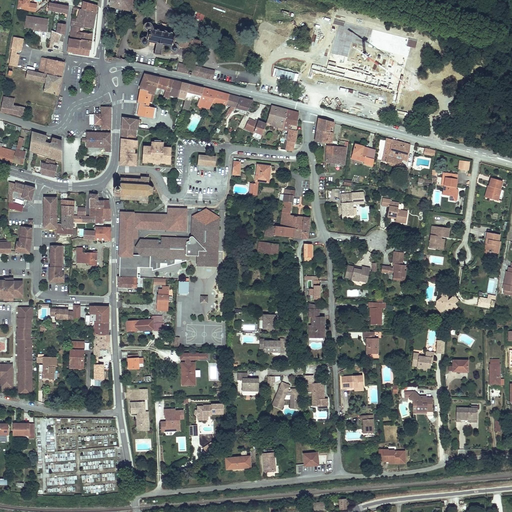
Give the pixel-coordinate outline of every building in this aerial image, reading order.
[(37,5),(29,3),(29,2),(28,0),(18,0),(17,9),(36,12),(37,5)] [(110,0),(110,6),(130,10),(132,0),(110,0)] [(96,13),(97,8),(97,6),(84,2),(82,9),(96,13)] [(54,11),(67,14),(68,6),(56,4),(54,11)] [(82,9),(80,9),(76,26),(80,26),(80,27),(93,29),(96,13),(82,9)] [(46,32),(48,19),(26,16),(25,27),(33,28),(41,29),(41,31),(46,32)] [(64,36),(66,24),(58,23),(57,33),(61,34),(64,36)] [(71,31),(71,39),(81,41),(81,40),(91,41),(92,33),(79,32),(80,27),(76,26),(72,25),(71,31)] [(199,52),(201,43),(181,38),(182,36),(182,35),(182,33),(181,32),(179,31),(177,32),(175,33),(175,34),(151,29),(151,27),(150,26),(149,25),(148,25),(147,25),(145,26),(144,27),(144,29),(144,30),(145,31),(146,32),(148,32),(146,38),(144,39),(143,40),(142,41),(142,43),(143,44),(144,45),(145,46),(147,46),(148,45),(149,43),(150,41),(158,43),(156,54),(162,55),(164,45),(173,46),(173,49),(173,51),(174,53),(175,53),(176,53),(178,53),(179,51),(179,47),(199,52)] [(57,33),(52,31),(50,39),(54,41),(58,42),(61,34),(57,33)] [(23,39),(14,37),(11,49),(12,49),(16,50),(21,51),(23,39)] [(374,37),(369,52),(385,57),(389,42),(374,37)] [(90,49),(91,41),(81,40),(81,41),(71,39),(70,39),(68,52),(73,52),(73,53),(89,56),(89,49),(90,49)] [(274,52),(273,59),(289,62),(290,55),(274,52)] [(17,67),(19,55),(15,54),(11,53),(9,65),(17,67)] [(61,77),(65,62),(44,58),(43,61),(41,61),(41,63),(42,63),(42,65),(40,65),(39,72),(61,77)] [(376,80),(381,66),(373,62),(368,76),(376,80)] [(179,63),(177,71),(189,74),(191,75),(213,80),(215,71),(193,65),(193,66),(179,63)] [(58,94),(61,77),(47,74),(39,72),(27,70),(26,78),(45,83),(43,91),(58,94)] [(157,87),(160,78),(145,74),(142,81),(157,87)] [(442,85),(445,78),(440,75),(436,82),(442,85)] [(170,95),(174,81),(160,78),(157,87),(161,88),(166,90),(164,97),(169,99),(170,95)] [(422,91),(426,85),(417,80),(414,86),(422,91)] [(157,87),(142,81),(140,88),(141,89),(148,91),(147,93),(151,94),(154,95),(157,87)] [(181,82),(174,81),(170,95),(178,97),(181,82)] [(190,84),(181,82),(178,97),(186,98),(186,97),(190,84)] [(226,104),(229,95),(204,88),(190,84),(186,97),(186,98),(183,109),(189,110),(193,96),(196,96),(200,98),(198,103),(209,109),(212,103),(226,105),(226,104)] [(155,119),(157,108),(151,107),(151,105),(148,104),(149,102),(152,102),(154,95),(151,94),(147,93),(148,91),(141,89),(136,116),(155,119)] [(240,98),(229,95),(226,104),(233,106),(233,107),(237,108),(240,98)] [(14,99),(4,97),(1,112),(24,116),(26,108),(13,105),(14,99)] [(247,111),(253,101),(240,98),(237,108),(247,111)] [(287,111),(287,110),(272,106),(267,122),(271,123),(271,125),(278,127),(283,128),(287,111)] [(101,124),(101,128),(109,129),(111,108),(102,107),(101,114),(95,113),(94,124),(101,124)] [(224,124),(232,112),(229,110),(221,122),(224,124)] [(292,112),(287,111),(283,128),(283,129),(286,130),(289,131),(289,129),(290,124),(296,125),(298,113),(293,111),(292,112)] [(135,140),(136,135),(134,134),(132,133),(133,129),(136,130),(137,130),(139,120),(133,119),(133,122),(134,122),(134,124),(130,124),(130,119),(123,118),(122,129),(127,129),(127,133),(122,133),(121,138),(124,139),(135,140)] [(334,126),(334,122),(319,118),(315,142),(321,142),(323,131),(329,132),(330,132),(331,126),(334,126)] [(260,139),(266,124),(262,122),(262,124),(258,122),(257,123),(249,119),(245,128),(254,133),(253,136),(260,139)] [(287,141),(295,142),(297,131),(295,131),(296,125),(290,124),(289,129),(289,131),(287,139),(287,141)] [(332,143),(333,133),(330,132),(329,132),(323,131),(321,142),(332,143)] [(105,152),(111,152),(112,133),(87,132),(87,138),(84,138),(83,141),(86,141),(86,147),(106,148),(105,152)] [(62,162),(62,142),(52,139),(50,145),(45,143),(47,137),(32,133),(30,153),(62,162)] [(24,139),(20,138),(16,152),(13,162),(23,165),(26,153),(23,152),(21,151),(22,147),(24,139)] [(407,161),(410,145),(387,138),(384,154),(382,161),(390,163),(389,165),(395,167),(396,165),(401,166),(401,164),(400,164),(402,159),(407,161)] [(136,164),(136,155),(134,155),(134,153),(134,148),(137,148),(137,144),(135,144),(136,140),(135,140),(124,139),(123,163),(123,165),(132,165),(132,164),(136,164)] [(170,162),(171,148),(163,147),(164,143),(161,142),(154,142),(151,142),(151,147),(143,146),(142,161),(147,161),(147,162),(151,162),(151,161),(153,161),(160,162),(162,162),(162,163),(166,163),(166,162),(168,162),(170,162)] [(366,157),(368,149),(364,148),(359,147),(360,145),(355,144),(352,156),(351,158),(359,160),(360,156),(366,157)] [(346,156),(346,148),(327,146),(326,154),(346,156)] [(0,158),(13,162),(16,152),(0,147),(0,158)] [(344,165),(346,156),(326,154),(326,163),(330,163),(333,163),(335,164),(344,165)] [(216,156),(198,155),(198,164),(215,166),(216,156)] [(42,174),(55,178),(57,165),(54,165),(55,161),(47,159),(46,164),(42,163),(42,174)] [(241,162),(234,161),(233,172),(240,173),(241,162)] [(467,170),(468,162),(461,161),(460,169),(467,170)] [(250,183),(250,194),(257,195),(259,181),(268,182),(270,166),(257,165),(255,183),(253,183),(253,184),(250,183)] [(458,175),(446,173),(443,195),(450,196),(449,201),(455,202),(457,201),(458,191),(457,189),(453,189),(453,187),(456,187),(458,175)] [(152,193),(152,188),(153,187),(153,186),(152,187),(149,185),(149,177),(141,177),(141,179),(121,178),(121,180),(115,180),(114,196),(120,196),(120,199),(139,200),(139,203),(147,203),(148,195),(152,194),(153,194),(152,193)] [(498,201),(501,189),(500,189),(502,181),(491,178),(489,186),(491,186),(487,198),(498,201)] [(32,201),(35,187),(25,185),(16,183),(15,184),(9,182),(8,207),(21,211),(23,207),(24,207),(26,200),(32,201)] [(285,195),(284,203),(291,204),(292,196),(294,196),(294,190),(286,189),(285,195)] [(353,215),(353,203),(364,202),(364,193),(341,194),(341,198),(342,198),(343,203),(341,203),(342,216),(353,215)] [(109,201),(98,201),(98,195),(90,194),(90,216),(95,215),(95,216),(95,221),(103,221),(111,221),(111,211),(109,201)] [(46,202),(49,199),(53,199),(53,197),(44,197),(44,221),(46,221),(46,202)] [(56,228),(56,197),(53,197),(53,199),(49,199),(46,202),(46,221),(44,221),(44,228),(54,228),(56,228)] [(408,212),(398,210),(399,203),(390,201),(390,200),(382,198),(381,205),(389,206),(387,215),(396,217),(396,219),(396,221),(406,223),(408,212)] [(73,215),(74,201),(61,200),(62,214),(73,215)] [(303,225),(304,217),(290,216),(291,204),(284,203),(283,203),(283,207),(281,227),(294,228),(295,224),(300,225),(303,225)] [(121,214),(120,267),(138,267),(150,267),(150,255),(142,255),(132,255),(133,239),(136,239),(136,228),(184,229),(185,209),(169,208),(169,215),(121,214)] [(207,258),(207,254),(207,252),(205,250),(208,247),(211,251),(215,251),(217,216),(211,213),(211,215),(200,215),(200,212),(192,216),(192,226),(195,227),(196,229),(196,230),(195,231),(195,233),(195,234),(194,235),(194,236),(193,237),(193,236),(192,236),(191,236),(190,237),(189,238),(189,239),(190,240),(188,241),(187,242),(186,242),(185,242),(184,242),(181,242),(178,241),(178,238),(161,238),(161,241),(142,240),(137,247),(142,255),(150,255),(150,267),(152,268),(152,270),(161,268),(161,263),(167,264),(167,266),(175,264),(175,259),(181,260),(181,262),(186,261),(186,260),(189,260),(189,255),(198,256),(198,260),(199,260),(199,264),(200,265),(203,263),(205,262),(206,261),(207,259),(207,258)] [(73,215),(62,214),(62,228),(72,228),(73,215)] [(217,266),(219,217),(217,216),(215,251),(211,251),(208,247),(205,250),(207,252),(207,254),(207,258),(207,259),(206,260),(206,261),(205,262),(203,263),(201,264),(200,265),(199,264),(199,260),(198,260),(198,265),(217,266)] [(309,218),(304,217),(303,225),(300,225),(299,229),(300,229),(300,231),(308,232),(309,218)] [(72,234),(72,228),(62,228),(61,228),(61,225),(58,224),(57,233),(72,234)] [(294,237),(295,231),(300,231),(300,229),(299,229),(300,225),(295,224),(294,228),(281,227),(275,226),(275,229),(269,228),(267,227),(265,236),(271,237),(272,234),(274,235),(294,237)] [(30,247),(31,239),(31,235),(30,234),(31,228),(22,226),(21,231),(19,232),(19,237),(21,237),(21,242),(19,241),(17,241),(16,251),(24,252),(26,251),(27,252),(27,253),(29,253),(30,251),(29,251),(28,249),(30,247)] [(441,250),(442,239),(440,239),(441,236),(449,238),(450,228),(432,226),(430,243),(433,243),(432,249),(441,250)] [(111,241),(110,227),(103,227),(95,228),(95,232),(95,240),(111,241)] [(95,240),(95,232),(84,231),(84,239),(95,240)] [(497,253),(499,241),(500,235),(487,232),(483,257),(488,258),(489,252),(497,253)] [(10,251),(10,242),(6,242),(4,240),(0,240),(0,252),(3,253),(3,251),(10,251)] [(276,255),(277,248),(268,247),(268,243),(262,242),(261,252),(276,255)] [(62,262),(63,261),(63,252),(62,251),(62,246),(52,246),(52,253),(51,253),(50,253),(50,261),(51,261),(52,261),(52,267),(51,267),(50,267),(50,276),(52,278),(50,279),(50,280),(50,281),(52,282),(52,281),(54,280),(55,282),(64,282),(64,272),(59,272),(59,267),(62,267),(62,262)] [(97,265),(97,251),(94,251),(94,253),(82,253),(82,248),(77,248),(77,263),(89,263),(91,263),(91,264),(91,265),(97,265)] [(390,267),(382,266),(381,272),(389,273),(389,272),(394,272),(393,278),(401,279),(401,276),(405,277),(406,270),(404,270),(405,265),(402,265),(404,253),(394,251),(392,264),(393,264),(395,264),(395,268),(393,268),(390,268),(390,267)] [(511,262),(511,263),(511,268),(509,267),(506,284),(504,284),(503,290),(504,290),(511,291),(511,262)] [(370,269),(370,268),(362,266),(362,269),(361,269),(354,268),(354,267),(348,265),(345,277),(351,279),(351,280),(359,282),(359,281),(367,283),(369,273),(370,269)] [(138,267),(120,267),(119,277),(136,277),(136,275),(137,275),(138,267)] [(137,287),(137,278),(137,277),(136,277),(119,277),(118,276),(118,287),(128,287),(137,287)] [(0,295),(0,296),(0,298),(5,298),(5,300),(10,300),(10,299),(10,297),(14,297),(19,298),(19,294),(23,294),(23,281),(10,281),(10,279),(5,278),(5,280),(0,280),(0,295)] [(313,299),(320,300),(320,294),(319,293),(319,291),(320,291),(321,286),(319,285),(319,280),(318,280),(312,280),(312,286),(314,286),(313,289),(309,289),(309,295),(313,295),(313,299)] [(188,294),(189,282),(179,281),(178,294),(188,294)] [(167,311),(168,295),(169,287),(163,287),(163,290),(159,290),(159,294),(158,294),(157,310),(167,311)] [(440,307),(443,311),(446,309),(449,313),(457,306),(455,303),(458,301),(454,295),(450,298),(448,300),(448,298),(448,294),(445,290),(439,294),(442,297),(442,301),(437,301),(436,307),(440,307)] [(491,300),(491,299),(479,297),(478,305),(489,308),(490,307),(491,300)] [(370,316),(372,316),(372,325),(381,325),(382,308),(385,308),(385,302),(383,302),(376,302),(373,302),(373,307),(370,307),(370,316)] [(109,323),(109,307),(90,306),(90,317),(92,317),(92,326),(94,326),(94,322),(109,323)] [(29,355),(30,344),(32,344),(32,339),(30,339),(26,339),(26,335),(27,335),(30,332),(30,328),(28,328),(28,323),(30,323),(31,323),(31,318),(32,318),(32,313),(30,313),(30,307),(26,307),(19,307),(19,312),(20,312),(20,318),(19,318),(18,318),(18,327),(20,327),(20,328),(19,328),(19,330),(17,330),(17,339),(18,339),(19,339),(19,345),(18,345),(18,354),(19,354),(19,360),(19,369),(20,369),(20,370),(20,372),(19,372),(19,381),(21,381),(21,383),(19,383),(19,392),(27,392),(27,389),(28,389),(32,386),(32,381),(27,381),(27,378),(28,378),(32,374),(32,370),(30,370),(30,365),(32,365),(32,360),(32,355),(29,355)] [(73,318),(73,312),(68,311),(68,310),(51,309),(50,316),(56,316),(56,319),(73,319),(73,318)] [(322,326),(324,324),(324,317),(319,317),(319,309),(309,309),(309,317),(312,317),(312,325),(309,325),(309,338),(317,338),(317,336),(324,336),(324,330),(322,328),(322,326)] [(275,321),(275,315),(261,314),(261,320),(263,320),(263,328),(274,329),(275,323),(273,323),(274,321),(275,321)] [(153,324),(153,320),(139,320),(139,321),(126,321),(127,331),(140,330),(153,329),(153,324)] [(95,357),(100,357),(99,348),(109,349),(110,335),(108,335),(109,323),(94,322),(94,326),(94,334),(95,334),(95,357)] [(363,332),(363,337),(367,337),(367,354),(378,354),(378,338),(371,338),(371,335),(374,335),(374,332),(363,332)] [(284,346),(284,339),(280,339),(280,341),(264,341),(264,352),(280,352),(280,346),(284,346)] [(85,342),(70,342),(69,363),(76,363),(76,366),(84,366),(85,342)] [(444,354),(445,343),(437,342),(436,353),(444,354)] [(172,360),(172,350),(157,350),(157,354),(161,354),(161,360),(172,360)] [(425,356),(419,356),(419,353),(413,353),(412,366),(417,367),(417,368),(423,369),(423,368),(430,368),(431,359),(433,359),(434,352),(426,351),(425,356)] [(182,381),(183,385),(187,385),(195,385),(194,363),(190,363),(190,359),(199,359),(199,361),(208,361),(208,354),(199,354),(199,353),(181,353),(181,358),(182,358),(182,360),(186,360),(186,363),(182,363),(182,381)] [(38,363),(44,363),(43,379),(53,380),(54,372),(54,366),(55,367),(56,367),(56,357),(44,357),(44,354),(38,354),(38,363)] [(139,368),(138,358),(138,355),(128,355),(129,369),(139,368)] [(468,370),(468,360),(453,360),(453,366),(453,371),(461,372),(461,370),(468,370)] [(0,377),(1,378),(1,388),(7,388),(8,387),(13,387),(13,379),(11,379),(11,373),(13,373),(13,366),(8,366),(7,364),(2,364),(2,365),(0,365),(0,377)] [(104,379),(104,365),(98,365),(95,365),(94,365),(95,379),(104,379)] [(500,396),(500,365),(499,365),(490,365),(490,396),(500,396)] [(258,391),(259,379),(247,379),(247,373),(238,373),(238,380),(242,380),(242,390),(258,391)] [(363,386),(363,376),(342,377),(342,389),(347,388),(354,387),(363,386)] [(299,389),(291,389),(291,391),(288,390),(290,386),(282,382),(273,405),(281,409),(285,401),(283,401),(285,396),(291,395),(291,408),(298,408),(299,389)] [(324,399),(323,383),(309,383),(309,392),(313,392),(313,404),(317,404),(317,406),(327,406),(327,398),(324,399)] [(432,411),(432,398),(427,398),(427,396),(422,396),(422,399),(420,399),(420,398),(419,396),(415,392),(412,395),(409,392),(404,392),(405,398),(409,398),(414,402),(416,404),(416,411),(427,411),(432,411)] [(149,427),(148,412),(145,412),(145,402),(131,403),(131,413),(137,413),(138,415),(138,426),(142,425),(143,427),(149,427)] [(427,414),(427,411),(416,411),(416,404),(414,402),(413,414),(427,414)] [(203,406),(198,406),(198,410),(198,415),(198,420),(204,420),(204,414),(211,414),(223,414),(223,404),(211,404),(211,405),(203,405),(203,406)] [(477,422),(477,408),(471,408),(456,408),(456,421),(477,422)] [(180,424),(179,419),(184,418),(183,410),(175,411),(175,409),(164,410),(165,418),(166,418),(168,418),(168,422),(161,422),(162,431),(174,431),(174,427),(176,425),(176,424),(180,424)] [(374,432),(373,419),(373,415),(360,416),(360,420),(363,420),(364,433),(374,432)] [(8,435),(8,424),(0,423),(0,434),(4,435),(8,435)] [(35,438),(34,424),(13,423),(13,435),(29,435),(29,438),(35,438)] [(212,449),(209,444),(203,448),(207,453),(212,449)] [(379,462),(389,461),(395,461),(395,463),(405,463),(405,451),(395,451),(389,451),(389,450),(378,450),(379,462)] [(265,453),(263,454),(265,472),(268,472),(272,471),(275,471),(274,453),(265,453)] [(304,454),(305,466),(319,465),(317,453),(304,454)] [(251,467),(250,456),(247,456),(241,457),(225,458),(226,469),(251,467)] [(324,501),(312,503),(314,511),(325,509),(324,501)]
